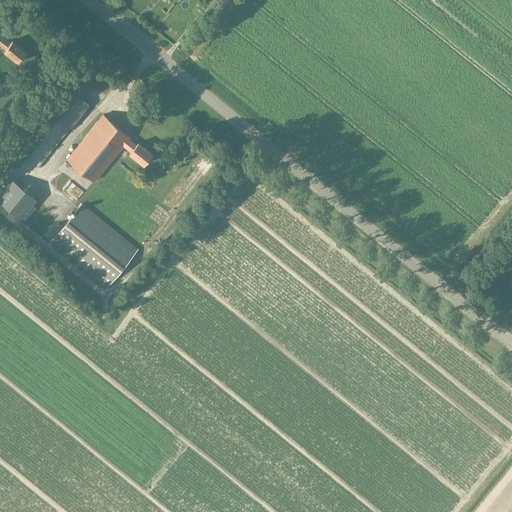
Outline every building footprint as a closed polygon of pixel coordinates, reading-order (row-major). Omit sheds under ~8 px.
[(0,31),(0,45),(5,49),(4,51),(18,62),(26,52),(12,41),(10,43),(3,36),(4,34),(0,31)] [(89,104),(67,86),(48,109),(70,128),(89,104)] [(103,115),(67,159),(94,181),(123,145),(130,152),(129,153),(143,164),(152,154),(138,143),(136,145),(128,139),(130,137),(103,115)] [(51,131),(61,141),(69,134),(60,124),(51,131)] [(13,178),(0,192),(0,199),(21,217),(37,199),(13,178)] [(65,191),(76,200),(81,193),(70,185),(65,191)] [(106,288),(138,248),(82,202),(49,242),(106,288)]
